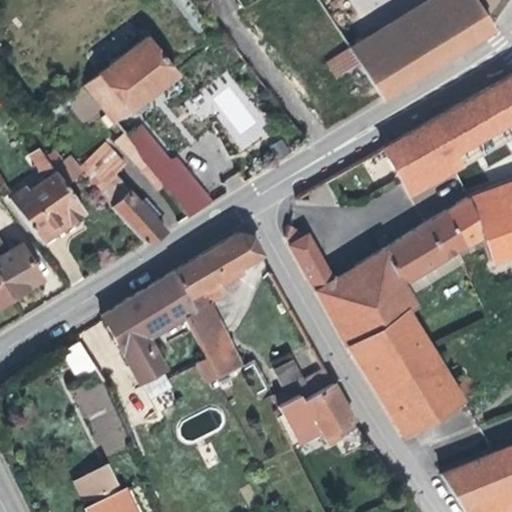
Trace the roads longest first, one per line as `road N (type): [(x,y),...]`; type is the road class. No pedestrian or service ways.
road 1 (residential): [(248,198),(432,511)]
road 2 (tertiary): [(511,35),(489,57),(248,198)]
road 3 (tertiary): [(248,198),(0,346)]
